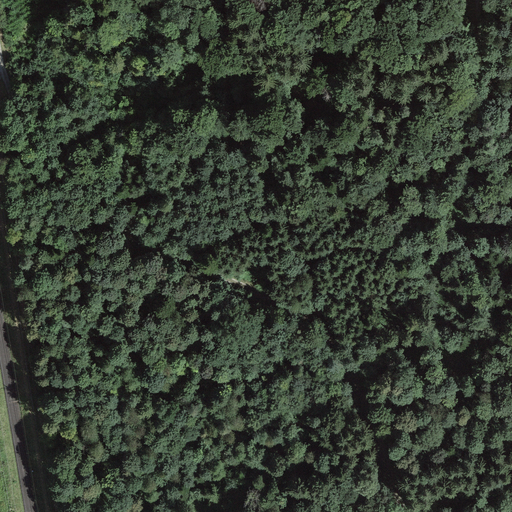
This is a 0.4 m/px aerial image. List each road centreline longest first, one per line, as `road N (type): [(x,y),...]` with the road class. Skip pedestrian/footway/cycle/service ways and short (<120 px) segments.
road 1 (track): [(0,55),(30,135),(88,207),(167,253),(322,318)]
road 2 (track): [(53,511),(0,173)]
road 3 (track): [(322,318),(402,511)]
road 4 (track): [(511,117),(482,47),(480,0)]
